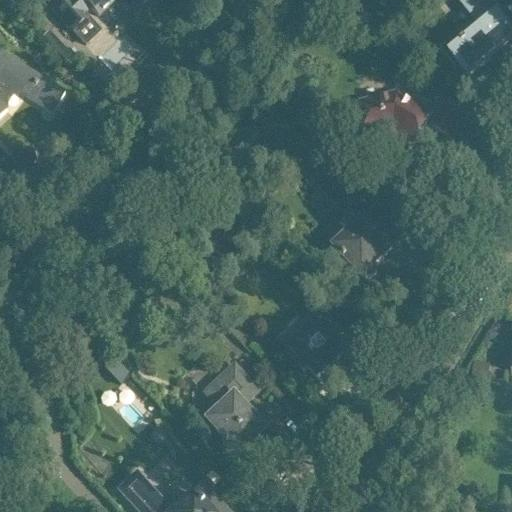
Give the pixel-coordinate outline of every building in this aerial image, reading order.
[(148,0),(70,0),(69,1),(67,0),(61,0),(50,11),(85,47),(102,31),(85,14),(89,10),(97,18),(116,0),(128,0),(138,10),(148,0)] [(457,0),(475,21),(440,51),(455,70),(456,69),(456,68),(458,66),(468,79),(501,52),(511,65),(511,31),(499,16),(501,14),(502,15),(503,14),(491,0),(490,1),(491,2),(489,4),(485,0),(457,0)] [(64,96),(16,67),(0,57),(0,119),(6,114),(0,107),(0,104),(11,90),(52,116),(64,96)] [(431,114),(414,104),(398,94),(360,104),(363,112),(360,113),(358,114),(357,116),(356,117),(355,118),(355,120),(355,121),(356,124),(358,126),(359,128),(363,128),(365,128),(366,128),(369,137),(388,132),(389,134),(396,135),(397,133),(414,143),(431,114)] [(445,106),(432,128),(452,140),(465,118),(445,106)] [(337,174),(319,191),(335,208),(346,219),(364,202),(337,174)] [(364,219),(333,248),(351,267),(348,270),(360,282),(363,280),(366,284),(377,274),(372,269),(393,250),(379,236),(364,219)] [(343,337),(334,327),(330,330),(320,320),(309,330),(306,326),(296,335),(300,339),(289,349),(299,359),(295,363),(304,373),(308,369),(318,380),(349,351),(339,340),(343,337)] [(112,359),(102,368),(120,389),(131,379),(112,359)] [(206,422),(237,455),(263,431),(240,406),(253,393),(255,395),(256,393),(233,369),(205,395),(219,409),(206,422)] [(224,511),(220,507),(217,504),(208,511),(207,511),(192,495),(173,511),(169,511),(136,476),(118,493),(136,511),(224,511)]
